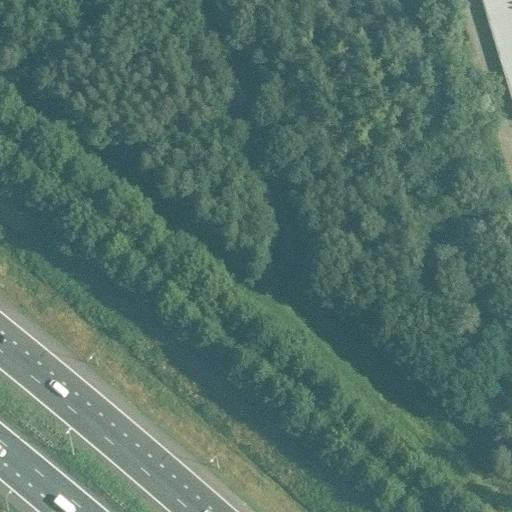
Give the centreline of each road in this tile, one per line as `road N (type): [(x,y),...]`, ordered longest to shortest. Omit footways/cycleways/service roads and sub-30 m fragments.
road 1 (unclassified): [(294,270),(216,0)]
road 2 (motorway): [(192,511),(0,352)]
road 3 (unknown): [(475,0),(511,117)]
